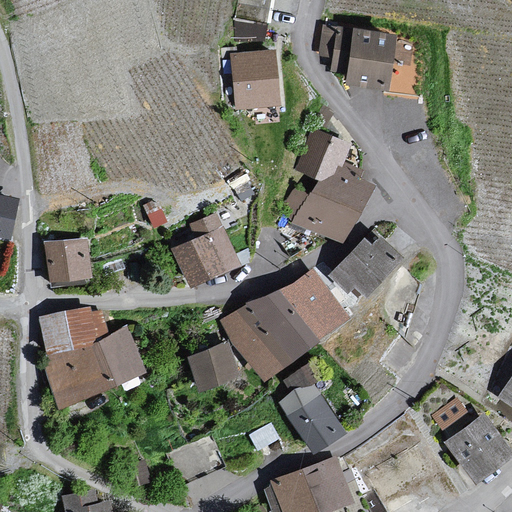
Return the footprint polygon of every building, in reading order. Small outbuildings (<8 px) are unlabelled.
[(384,94),(391,37),(322,28),(318,54),(332,56),(330,71),(346,73),(344,88),(384,94)] [(270,61),(229,60),(228,113),(270,114),(270,61)] [(343,154),(314,140),(295,179),(314,188),(306,203),(290,196),(281,214),(292,220),(338,233),(364,192),(332,177),(343,154)] [(0,231),(4,233),(13,195),(0,191),(0,231)] [(227,271),(206,222),(182,233),(188,246),(163,257),(179,292),(227,271)] [(84,236),(44,239),(48,275),(87,272),(84,236)] [(396,259),(377,240),(370,247),(361,239),(327,273),(345,290),(350,285),(361,295),(396,259)] [(348,318),(312,270),(282,293),(317,341),(348,318)] [(310,346),(273,292),(225,325),(262,378),(310,346)] [(86,311),(85,307),(37,317),(44,348),(91,338),(90,333),(104,330),(100,308),(86,311)] [(141,370),(124,327),(43,358),(60,400),(141,370)] [(233,378),(222,346),(187,358),(198,390),(233,378)] [(319,372),(311,360),(284,377),(294,392),(279,402),(310,447),(340,427),(308,379),(319,372)] [(511,377),(499,399),(511,407),(511,377)] [(508,456),(482,418),(446,443),(472,481),(508,456)] [(311,511),(347,499),(333,459),(271,481),(282,511),(311,511)] [(94,501),(91,489),(61,495),(64,511),(105,511),(103,499),(94,501)]
